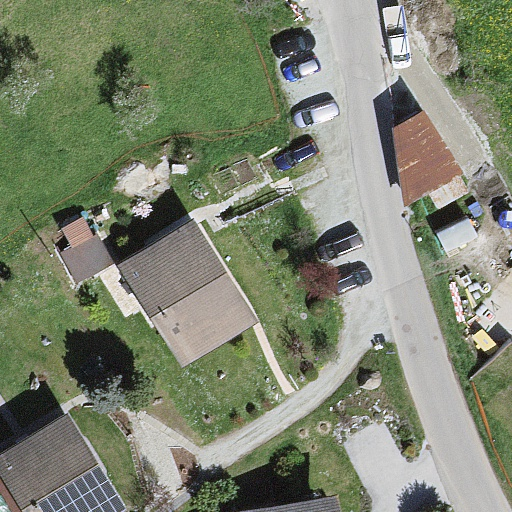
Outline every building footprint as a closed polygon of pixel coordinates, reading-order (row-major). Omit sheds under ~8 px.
[(430,119),(398,136),(411,212),(465,183),(430,119)] [(78,267),(110,248),(89,213),(57,232),(78,267)] [(200,224),(124,271),(185,371),(261,325),(200,224)] [(511,339),(508,336),(470,376),(491,396),(483,405),(511,432),(511,339)] [(133,511),(81,420),(1,466),(27,511),(133,511)] [(346,511),(344,503),(293,511),(346,511)]
